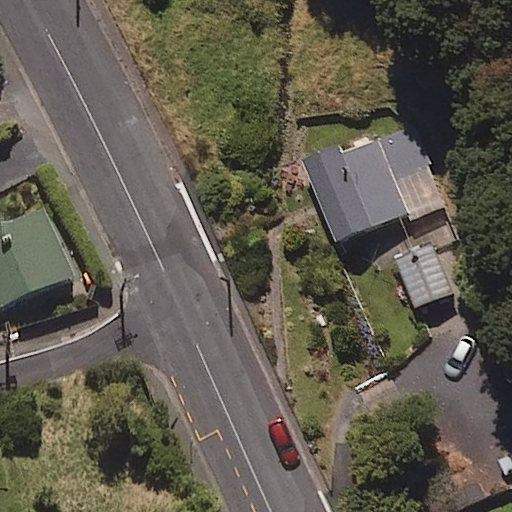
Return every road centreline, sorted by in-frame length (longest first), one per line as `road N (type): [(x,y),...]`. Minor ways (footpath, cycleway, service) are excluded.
road 1 (tertiary): [(187,321),(7,0)]
road 2 (tertiary): [(275,511),(187,321)]
road 3 (residential): [(0,371),(187,321)]
